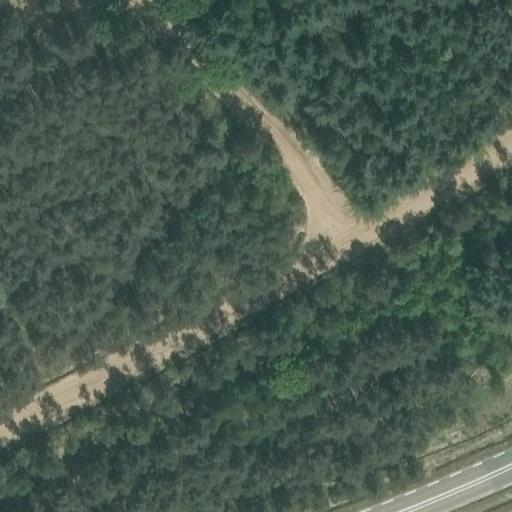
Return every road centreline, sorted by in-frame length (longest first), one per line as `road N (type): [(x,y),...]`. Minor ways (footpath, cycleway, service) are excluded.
road 1 (track): [(0,423),(355,248),(511,148)]
road 2 (track): [(355,248),(336,200),(127,0)]
